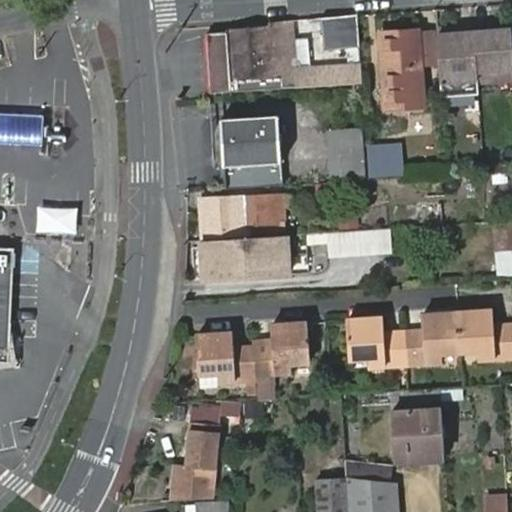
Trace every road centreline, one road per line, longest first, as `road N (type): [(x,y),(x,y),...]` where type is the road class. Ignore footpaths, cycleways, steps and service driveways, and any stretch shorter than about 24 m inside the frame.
road 1 (secondary): [(135,11),(145,228),(137,313),(95,461)]
road 2 (residential): [(135,11),(280,0)]
